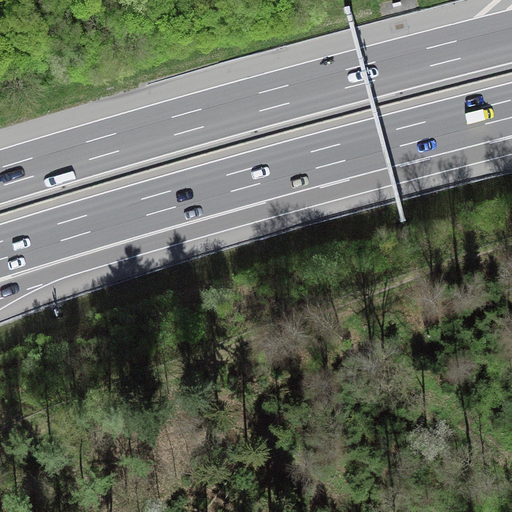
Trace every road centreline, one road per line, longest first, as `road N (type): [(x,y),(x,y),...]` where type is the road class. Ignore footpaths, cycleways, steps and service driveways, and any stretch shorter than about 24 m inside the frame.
road 1 (track): [(511,262),(177,348),(0,436)]
road 2 (motorway): [(511,35),(0,177)]
road 3 (motorway): [(0,294),(258,175)]
road 4 (motorway): [(0,251),(258,175)]
road 5 (motorway): [(258,175),(511,108)]
